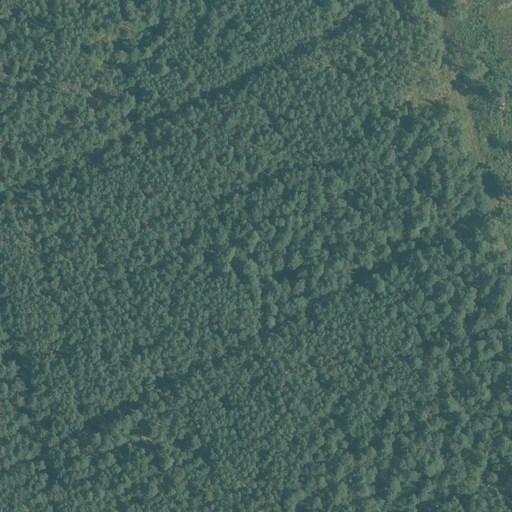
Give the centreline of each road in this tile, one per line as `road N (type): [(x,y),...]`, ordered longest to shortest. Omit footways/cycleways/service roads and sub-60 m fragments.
road 1 (track): [(426,0),(511,277)]
road 2 (track): [(0,319),(56,511)]
